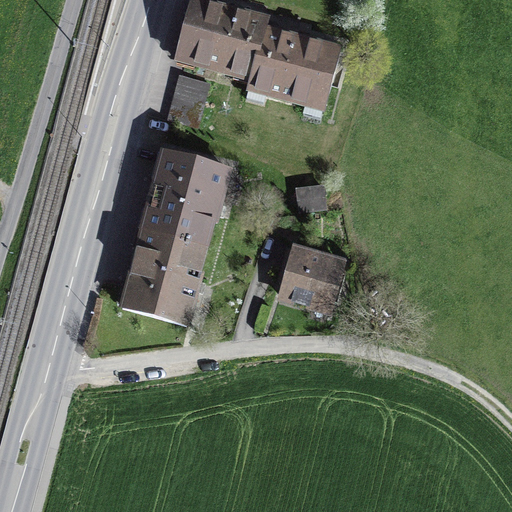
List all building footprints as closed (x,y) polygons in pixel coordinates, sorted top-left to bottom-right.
[(265,32),(267,23),(230,13),(192,3),(177,61),(252,81),(265,32)] [(249,91),(325,111),(340,53),(303,42),(265,32),(252,81),(249,91)] [(198,128),(209,85),(181,77),(170,121),(198,128)] [(207,249),(228,172),(164,155),(144,232),(207,249)] [(324,188),(298,191),(301,213),(327,210),(324,188)] [(207,249),(144,232),(123,309),(187,326),(207,249)] [(295,252),(282,298),(329,312),(342,266),(295,252)]
